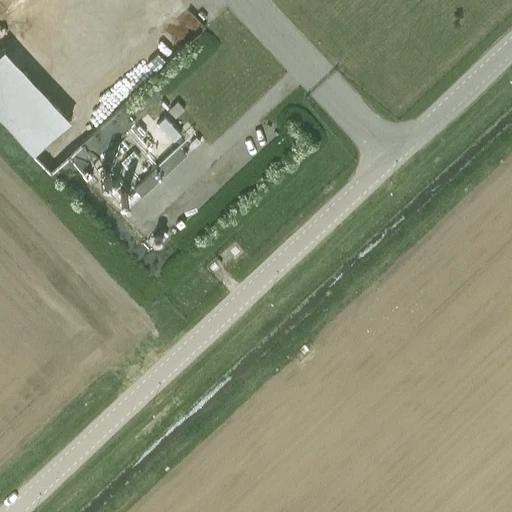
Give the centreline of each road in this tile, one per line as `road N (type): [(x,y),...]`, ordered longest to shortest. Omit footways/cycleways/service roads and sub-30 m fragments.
road 1 (unclassified): [(18,511),(511,51)]
road 2 (unknown): [(227,0),(395,160)]
